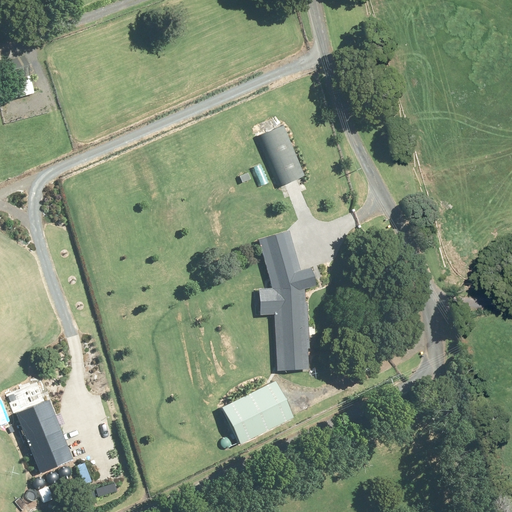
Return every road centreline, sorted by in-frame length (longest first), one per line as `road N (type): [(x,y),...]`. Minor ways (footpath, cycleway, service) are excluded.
road 1 (residential): [(381,181),(413,243),(451,434),(477,511)]
road 2 (unclassified): [(381,181),(315,0)]
